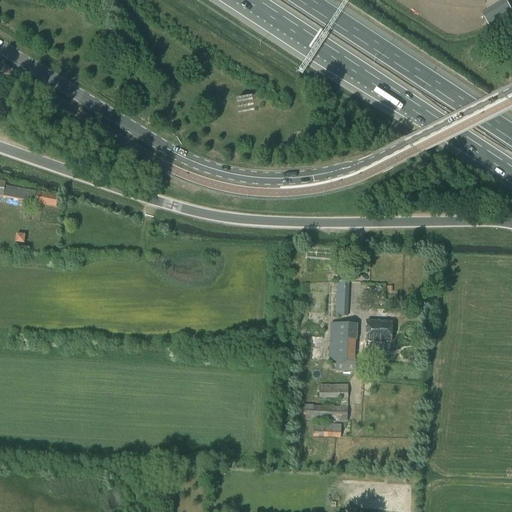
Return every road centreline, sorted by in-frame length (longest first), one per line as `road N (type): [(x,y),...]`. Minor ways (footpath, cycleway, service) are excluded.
road 1 (unclassified): [(0,149),(213,216),(511,225)]
road 2 (tertiary): [(379,157),(301,178),(219,173),(184,160),(0,48)]
road 3 (motorway): [(252,0),(511,170)]
road 4 (motorway): [(511,135),(304,0)]
road 5 (tertiary): [(379,157),(511,90)]
